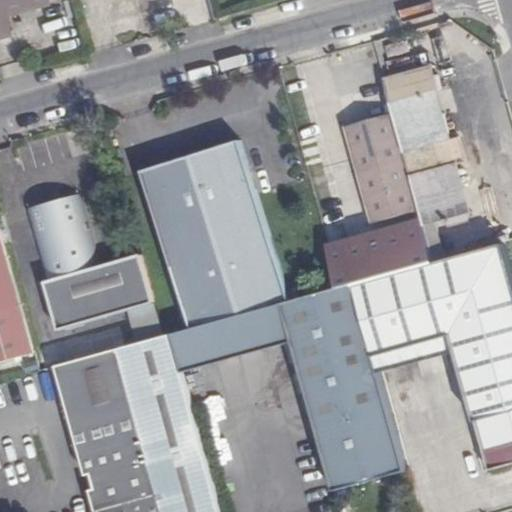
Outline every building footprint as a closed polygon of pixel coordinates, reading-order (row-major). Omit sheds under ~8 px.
[(0,0),(0,38),(10,35),(6,16),(49,3),(47,0),(0,0)] [(427,221),(437,260),(447,258),(438,224),(448,221),(451,228),(470,221),(469,216),(473,214),(459,164),(467,162),(460,138),(452,140),(438,93),(444,90),(437,66),(387,80),(396,112),(423,209),(427,221)] [(348,126),(375,223),(423,209),(396,112),(348,126)] [(241,146),(143,173),(188,331),(232,319),(283,304),(285,303),(241,146)] [(29,210),(50,283),(48,283),(62,332),(133,312),(159,304),(145,256),(103,268),(91,225),(84,199),(83,196),(29,210)] [(437,260),(427,221),(377,235),(388,275),(437,260)] [(0,311),(23,305),(0,224),(0,311)] [(388,275),(377,235),(329,248),(340,288),(357,284),(388,275)] [(377,279),(396,351),(454,336),(490,470),(511,464),(511,265),(506,244),(377,279)] [(285,303),(283,304),(293,343),(336,491),(411,470),(357,284),(340,288),(314,295),(285,303)] [(159,304),(133,312),(142,344),(167,337),(159,304)] [(188,331),(177,335),(187,373),(293,343),(283,304),(232,319),(188,331)] [(0,311),(0,364),(37,355),(23,305),(0,311)] [(177,335),(167,337),(142,344),(59,367),(90,476),(96,474),(100,488),(95,490),(101,511),(226,511),(201,420),(187,373),(177,335)]
